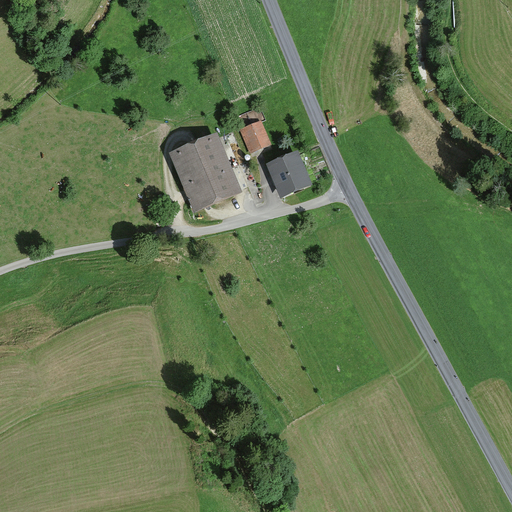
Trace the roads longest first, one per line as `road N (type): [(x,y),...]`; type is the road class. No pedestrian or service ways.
road 1 (tertiary): [(269,0),(348,190),(511,491)]
road 2 (track): [(0,271),(39,257),(244,222),(348,190)]
